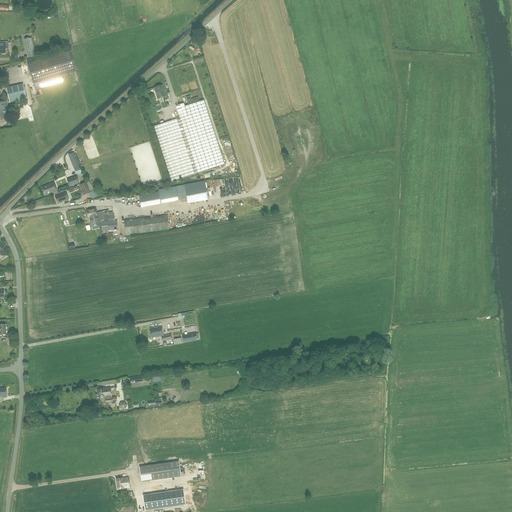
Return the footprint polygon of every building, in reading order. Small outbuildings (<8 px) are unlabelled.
[(35,56),(31,37),(24,39),(28,58),(35,56)] [(8,49),(8,41),(0,41),(0,52),(1,53),(2,54),(4,54),(5,53),(6,53),(5,49),(8,49)] [(70,50),(69,51),(68,47),(61,49),(62,53),(28,63),(34,83),(36,90),(63,82),(61,75),(76,70),(70,50)] [(26,99),(23,83),(6,87),(10,103),(26,99)] [(158,100),(166,97),(162,86),(154,88),(158,100)] [(172,181),(224,165),(204,100),(185,106),(184,103),(176,106),(180,118),(154,127),(160,145),(172,181)] [(0,118),(5,118),(5,114),(9,114),(9,108),(5,108),(5,102),(0,101),(0,118)] [(79,167),(74,152),(68,154),(74,169),(79,167)] [(76,176),(67,179),(69,187),(79,183),(76,176)] [(80,186),(84,195),(90,193),(90,192),(95,190),(89,181),(86,182),(87,183),(80,186)] [(205,181),(158,190),(161,204),(187,199),(187,200),(193,199),(193,201),(208,199),(205,181)] [(42,188),(45,196),(57,191),(54,183),(42,188)] [(229,200),(233,220),(287,209),(283,190),(229,200)] [(55,197),(58,204),(68,200),(65,192),(55,197)] [(87,210),(88,219),(90,218),(92,226),(99,225),(98,221),(104,220),(103,214),(102,211),(97,212),(96,208),(87,210)] [(124,220),(126,236),(170,231),(168,215),(124,220)] [(118,229),(117,220),(101,222),(102,231),(118,229)] [(162,336),(163,342),(172,339),(171,335),(164,337),(162,327),(150,329),(151,338),(162,336)] [(183,342),(197,340),(197,339),(199,338),(198,333),(196,333),(182,335),(183,342)] [(104,388),(99,389),(99,390),(98,390),(98,394),(100,394),(100,398),(105,397),(105,399),(106,403),(112,402),(112,398),(111,398),(111,397),(112,396),(110,388),(104,389),(104,388)] [(141,482),(171,478),(169,464),(140,468),(141,482)] [(130,488),(129,478),(122,479),(117,479),(118,490),(124,489),(130,488)] [(145,510),(185,504),(183,489),(143,495),(145,510)]
